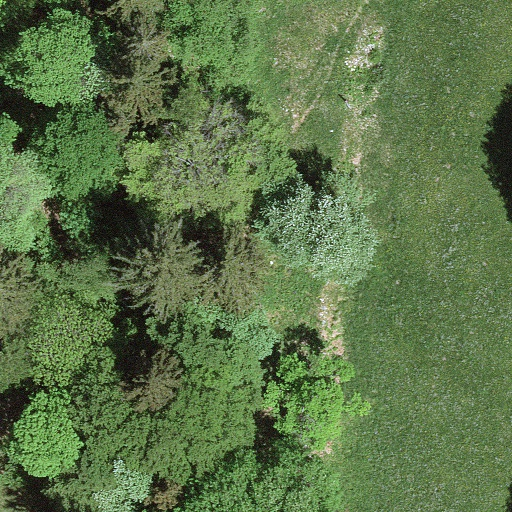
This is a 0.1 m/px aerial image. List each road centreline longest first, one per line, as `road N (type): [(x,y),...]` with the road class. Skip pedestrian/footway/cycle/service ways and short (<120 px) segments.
road 1 (track): [(112,511),(134,350),(78,0)]
road 2 (track): [(134,350),(327,106),(399,0)]
